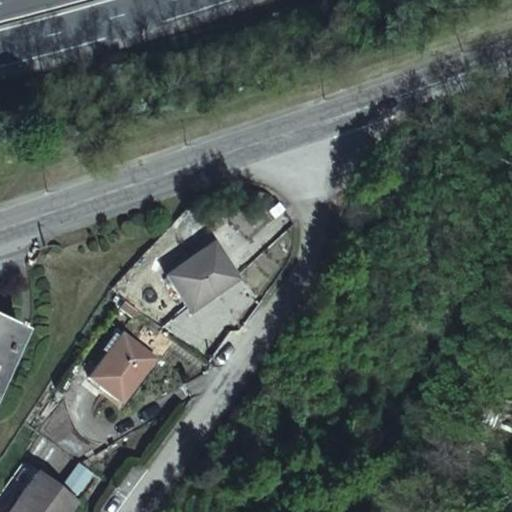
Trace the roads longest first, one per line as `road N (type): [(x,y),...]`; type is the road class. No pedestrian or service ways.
road 1 (residential): [(135,511),(202,418),(308,239),(318,183),(311,126)]
road 2 (tertiary): [(0,231),(311,126)]
road 3 (tertiary): [(311,126),(511,56)]
road 4 (trunk): [(0,46),(168,0)]
